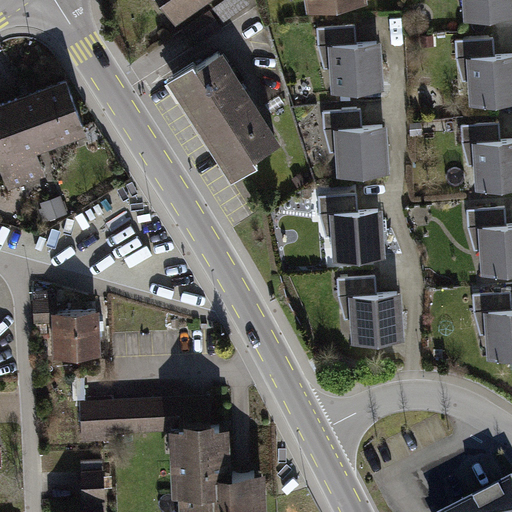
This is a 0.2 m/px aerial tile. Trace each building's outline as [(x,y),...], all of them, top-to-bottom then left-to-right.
[(168,0),(177,13),(196,0),(168,0)] [(246,0),(224,0),(216,6),(224,17),(248,1),(246,0)] [(511,0),(465,0),(466,13),(511,10),(511,0)] [(220,24),(210,9),(184,27),(194,42),(220,24)] [(379,41),(332,44),(334,85),(382,82),(379,41)] [(222,47),(167,82),(233,182),(281,139),(222,47)] [(511,53),(471,56),(473,97),(511,95),(511,53)] [(66,80),(0,104),(0,154),(10,182),(45,169),(36,146),(84,128),(66,80)] [(385,124),(338,128),(340,170),(388,167),(385,124)] [(511,138),(477,141),(480,183),(511,180),(511,138)] [(381,209),(333,211),(336,254),(384,251),(381,209)] [(511,223),(483,226),(485,267),(511,265),(511,223)] [(401,291),(352,293),(354,337),(403,334),(401,291)] [(99,307),(52,309),(55,355),(101,353),(99,307)] [(511,308),(488,311),(491,350),(511,348),(511,308)] [(214,390),(81,398),(83,437),(109,436),(109,430),(170,427),(174,491),(182,490),(183,511),(270,511),(268,466),(232,468),(229,419),(216,420),(214,390)] [(109,502),(107,458),(84,459),(85,503),(109,502)] [(511,511),(511,486),(460,511),(511,511)]
